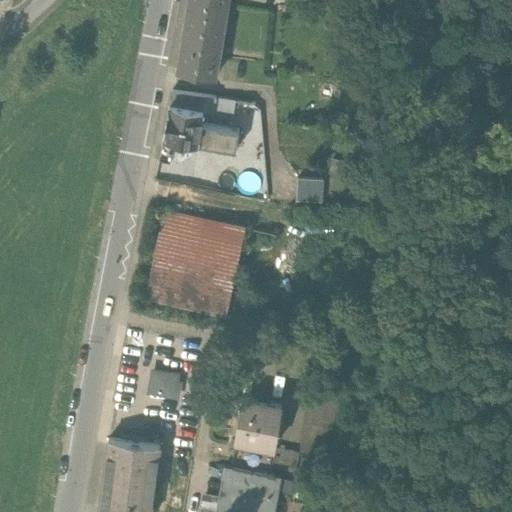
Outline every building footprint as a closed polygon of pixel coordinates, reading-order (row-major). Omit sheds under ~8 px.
[(226,5),(195,0),(189,0),(177,70),(215,76),(217,60),(216,60),(226,5)] [(218,95),(176,87),(167,134),(242,148),(246,125),(214,119),(218,95)] [(323,200),(324,174),(296,173),(295,199),(323,200)] [(244,228),(163,210),(144,298),(225,316),(244,228)] [(171,373),(154,370),(151,390),(177,395),(179,382),(170,381),(171,373)] [(281,406),(242,399),(235,440),(273,447),(281,406)] [(156,511),(165,446),(110,439),(100,511),(156,511)] [(268,511),(275,476),(228,467),(219,511),(268,511)] [(203,490),(201,505),(216,506),(217,491),(203,490)]
